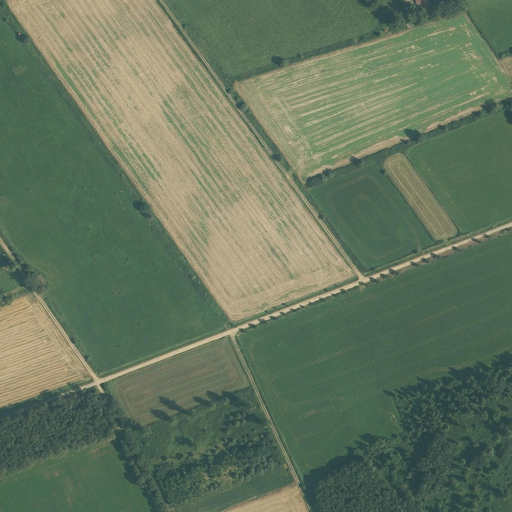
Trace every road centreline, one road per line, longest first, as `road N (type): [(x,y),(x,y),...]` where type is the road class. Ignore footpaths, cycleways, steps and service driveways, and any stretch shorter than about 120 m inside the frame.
road 1 (track): [(98,381),(511,224)]
road 2 (track): [(161,0),(363,281)]
road 3 (track): [(230,331),(312,511)]
road 4 (track): [(98,381),(0,240)]
